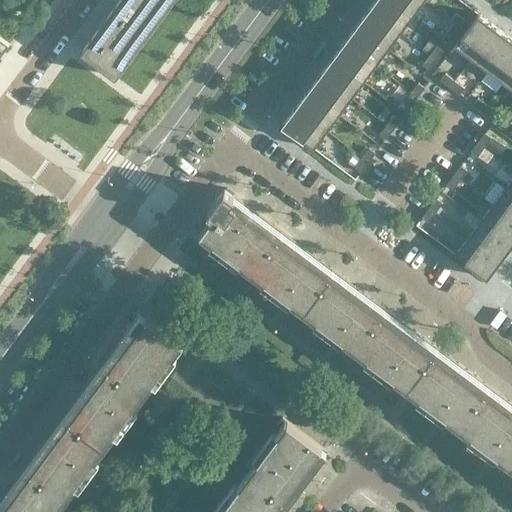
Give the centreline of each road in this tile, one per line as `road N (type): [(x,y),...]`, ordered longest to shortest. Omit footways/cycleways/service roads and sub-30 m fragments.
road 1 (residential): [(511,355),(229,147)]
road 2 (secondary): [(109,216),(269,0)]
road 3 (residential): [(0,449),(151,247)]
road 4 (residential): [(229,147),(343,0)]
road 5 (secondary): [(0,360),(109,216)]
road 6 (residential): [(0,113),(79,0)]
road 7 (residential): [(109,216),(0,143)]
road 8 (residential): [(151,247),(229,147)]
